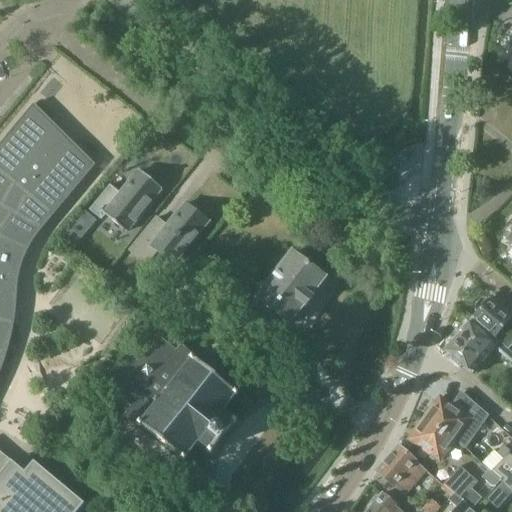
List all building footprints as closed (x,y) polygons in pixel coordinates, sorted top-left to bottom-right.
[(31,244),(43,226),(92,166),(89,163),(88,165),(27,115),(33,108),(30,106),(0,142),(0,511),(77,511),(84,504),(33,462),(24,473),(0,452),(0,369),(4,361),(11,333),(15,304),(17,283),(23,263),(31,244)] [(126,232),(134,222),(136,224),(152,204),(150,202),(161,189),(140,171),(121,194),(110,185),(89,211),(101,221),(105,216),(126,232)] [(183,252),(185,253),(199,236),(197,234),(208,222),(204,219),(207,216),(192,204),(189,207),(186,204),(168,227),(156,218),(129,251),(146,265),(157,252),(173,265),(183,252)] [(313,283),(326,266),(294,241),(258,286),(290,311),(304,294),(306,296),(315,285),(313,283)] [(183,273),(173,286),(179,291),(190,278),(183,273)] [(179,291),(186,297),(196,284),(190,278),(179,291)] [(511,344),(511,319),(511,320),(488,301),(472,320),(499,344),(505,350),(507,351),(511,344)] [(505,350),(499,344),(472,320),(444,352),(472,376),(489,356),(495,361),(505,350)] [(198,444),(211,455),(236,423),(223,412),(237,394),(192,358),(191,359),(179,349),(186,340),(185,339),(176,351),(160,338),(159,339),(159,340),(148,354),(144,351),(125,374),(129,377),(115,394),(114,395),(130,407),(117,423),(118,424),(126,414),(138,424),(137,425),(184,462),(198,444)] [(487,374),(479,383),(493,395),(501,386),(487,374)] [(439,398),(424,419),(454,441),(470,420),(439,398)] [(454,441),(424,419),(408,441),(439,463),(454,441)] [(484,442),(504,460),(508,454),(511,450),(511,439),(498,427),(484,442)] [(376,472),(394,488),(395,488),(405,497),(427,473),(416,463),(398,447),(376,472)] [(503,480),(501,482),(511,491),(511,457),(508,454),(504,460),(493,471),(503,480)] [(453,494),(461,501),(477,483),(459,467),(443,484),(453,494)] [(493,471),(489,469),(481,478),(491,487),(495,487),(501,482),(503,480),(493,471)] [(400,511),(395,507),(396,506),(382,494),(366,511),(400,511)] [(473,511),(462,502),(461,501),(453,494),(447,501),(456,509),(453,511),(473,511)] [(431,499),(420,511),(421,511),(436,511),(441,508),(431,499)]
